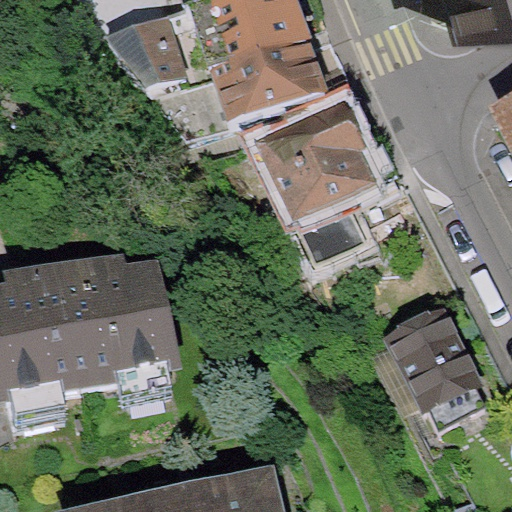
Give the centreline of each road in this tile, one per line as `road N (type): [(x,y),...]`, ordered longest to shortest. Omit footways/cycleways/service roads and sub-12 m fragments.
road 1 (residential): [(403,98),(511,306)]
road 2 (residential): [(403,98),(511,45)]
